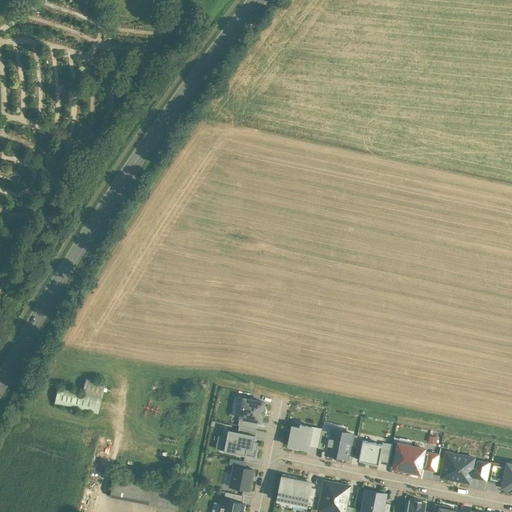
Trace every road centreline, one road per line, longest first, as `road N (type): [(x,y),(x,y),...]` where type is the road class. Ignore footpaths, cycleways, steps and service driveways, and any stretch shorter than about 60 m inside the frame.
road 1 (secondary): [(256,0),(134,164),(0,387)]
road 2 (residential): [(271,455),(511,505)]
